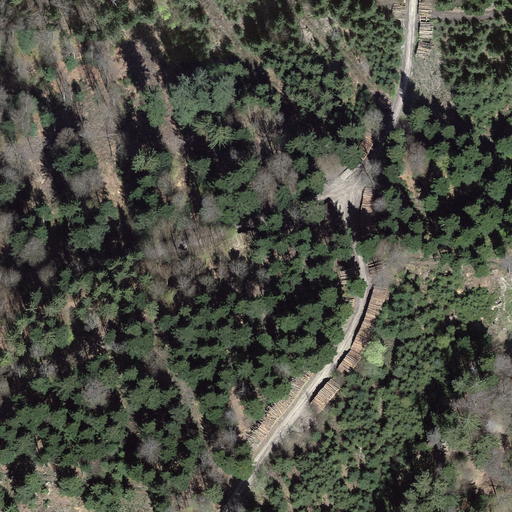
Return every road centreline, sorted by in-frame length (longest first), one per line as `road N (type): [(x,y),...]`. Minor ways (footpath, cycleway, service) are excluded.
road 1 (track): [(344,198),(202,244),(0,288)]
road 2 (track): [(344,198),(361,266),(357,323),(231,511)]
road 3 (track): [(414,5),(402,95),(373,160),(344,198)]
